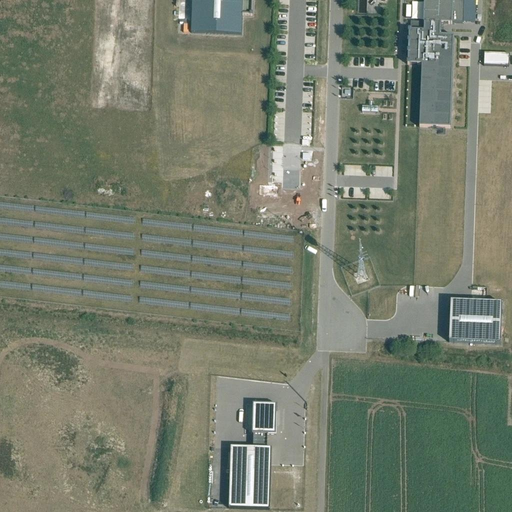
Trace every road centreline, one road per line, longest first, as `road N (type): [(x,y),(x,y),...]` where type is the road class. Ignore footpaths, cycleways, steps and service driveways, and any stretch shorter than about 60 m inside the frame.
road 1 (residential): [(324,346),(336,0)]
road 2 (track): [(328,229),(0,191)]
road 3 (unclassified): [(321,511),(324,346)]
